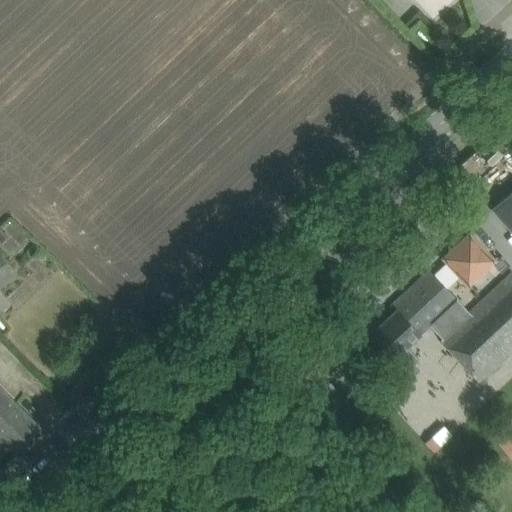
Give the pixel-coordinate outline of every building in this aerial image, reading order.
[(511,191),(492,209),(511,230),(511,191)] [(470,235),(444,259),(467,284),(493,260),(470,235)] [(0,284),(14,276),(0,253),(0,284)] [(511,273),(469,314),(429,271),(392,306),(397,311),(419,335),(430,324),(443,339),(441,341),(479,381),(511,349),(511,273)] [(385,366),(397,379),(417,360),(406,348),(419,335),(397,311),(371,335),(392,359),(385,366)] [(0,419),(15,404),(0,389),(0,419)] [(0,435),(17,453),(41,429),(15,404),(0,419),(0,435)] [(511,426),(508,422),(491,437),(507,455),(511,450),(511,426)]
